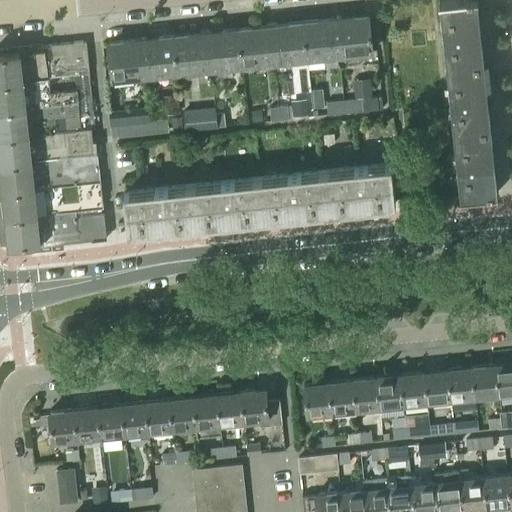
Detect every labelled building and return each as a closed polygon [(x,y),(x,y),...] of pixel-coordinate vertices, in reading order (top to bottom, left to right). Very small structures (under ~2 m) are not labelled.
[(461,25),(479,23),(476,0),(439,0),(443,33),(461,31),(461,25)] [(303,20),(307,58),(373,51),(369,13),(303,20)] [(242,65),(307,58),(303,20),(238,27),(242,65)] [(446,65),(484,61),(479,23),(461,25),(461,31),(443,33),(446,65)] [(177,72),(242,65),(238,27),(173,34),(177,72)] [(112,79),(177,72),(173,34),(108,41),(112,79)] [(74,69),(88,67),(85,40),(71,42),(74,69)] [(0,80),(89,71),(88,67),(74,69),(71,42),(0,49),(0,80)] [(468,90),(486,88),(484,61),(446,65),(450,98),(468,96),(468,90)] [(0,107),(92,98),(89,71),(0,80),(0,107)] [(324,107),(323,88),(312,89),(314,108),(324,107)] [(453,130),(491,126),(486,88),(468,90),(468,96),(450,98),(453,130)] [(177,94),(163,96),(165,114),(179,113),(177,94)] [(381,96),(326,101),(328,114),(382,108),(381,96)] [(0,134),(91,125),(91,127),(95,127),(92,98),(0,107),(0,134)] [(291,100),(291,105),(293,117),(308,115),(306,98),(291,100)] [(148,105),(109,110),(110,124),(112,137),(118,136),(117,123),(127,122),(133,122),(150,120),(148,105)] [(291,105),(280,106),(282,119),(293,117),(291,105)] [(271,120),(282,119),(280,106),(270,107),(271,120)] [(215,107),(183,110),(185,129),(217,126),(216,125),(215,113),(215,112),(215,107)] [(261,109),(251,110),(252,121),(262,120),(261,109)] [(225,125),(223,111),(215,112),(215,113),(216,125),(217,126),(225,125)] [(182,129),(181,116),(170,117),(172,131),(182,129)] [(133,122),(135,135),(169,131),(167,118),(150,120),(133,122)] [(118,136),(118,137),(135,135),(133,122),(127,122),(117,123),(118,136)] [(93,141),(91,127),(91,125),(0,134),(0,162),(97,152),(96,140),(93,141)] [(475,155),(493,153),(491,126),(453,130),(457,163),(475,161),(475,155)] [(332,135),(322,136),(323,144),(333,143),(332,135)] [(0,170),(2,189),(100,179),(97,152),(0,162),(0,170)] [(475,161),(457,163),(460,196),(498,192),(493,153),(475,155),(475,161)] [(324,170),(328,210),(395,203),(393,183),(401,182),(399,169),(392,170),(391,162),(324,170)] [(261,217),(328,210),(324,170),(257,177),(261,217)] [(195,224),(261,217),(257,177),(190,185),(195,224)] [(5,217),(75,210),(103,207),(100,179),(2,189),(5,217)] [(128,232),(195,224),(190,185),(123,192),(128,232)] [(75,210),(5,217),(8,243),(15,242),(15,247),(91,239),(89,212),(76,214),(75,210)] [(89,212),(91,239),(107,237),(104,211),(89,212)] [(511,360),(496,362),(499,393),(511,391),(511,360)] [(475,396),(499,393),(496,362),(472,365),(475,396)] [(451,399),(475,396),(472,365),(448,368),(451,399)] [(427,401),(451,399),(448,368),(424,370),(427,401)] [(403,404),(427,401),(424,370),(400,373),(403,404)] [(379,406),(403,404),(400,373),(376,375),(379,406)] [(355,409),(379,406),(376,375),(352,378),(355,409)] [(331,411),(355,409),(352,378),(328,380),(331,411)] [(306,414),(331,411),(328,380),(304,383),(306,414)] [(241,390),(244,421),(259,419),(260,426),(269,425),(282,424),(279,398),(266,400),(265,387),(241,390)] [(220,423),(244,421),(241,390),(217,392),(220,423)] [(196,426),(195,426),(197,437),(221,435),(220,423),(217,392),(193,395),(196,426)] [(173,428),(195,426),(196,426),(193,395),(169,398),(173,428)] [(149,431),(173,428),(169,398),(145,400),(149,431)] [(125,434),(149,431),(145,400),(121,403),(125,434)] [(101,436),(125,434),(121,403),(97,405),(101,436)] [(77,439),(101,436),(97,405),(73,408),(77,439)] [(53,441),(77,439),(73,408),(49,410),(53,441)] [(502,417),(503,427),(511,426),(511,410),(500,412),(501,417),(502,417)] [(404,416),(392,417),(393,428),(394,439),(407,438),(406,427),(404,416)] [(489,429),(503,427),(502,417),(501,417),(488,418),(489,429)] [(466,421),(454,422),(455,433),(468,431),(466,421)] [(441,423),(430,424),(431,435),(442,434),(455,433),(454,422),(441,423)] [(418,426),(406,427),(407,438),(419,437),(431,435),(430,424),(418,426)] [(357,432),(359,443),(372,442),(371,431),(357,432)] [(347,444),(359,443),(357,432),(345,434),(347,444)] [(504,445),(511,444),(511,434),(503,435),(504,445)] [(322,447),(335,446),(334,435),(321,436),(322,447)] [(480,437),(481,449),(493,448),(492,436),(480,437)] [(478,449),(481,449),(480,437),(466,439),(467,450),(478,449)] [(444,441),(432,442),(433,453),(433,458),(446,456),(445,452),(444,441)] [(432,442),(419,444),(420,455),(421,466),(434,465),(433,458),(433,453),(432,442)] [(246,444),(247,455),(260,454),(259,443),(246,444)] [(223,446),(224,457),(236,456),(235,445),(223,446)] [(407,445),(383,448),(385,458),(398,456),(408,455),(407,445)] [(211,459),(224,457),(223,446),(210,448),(211,459)] [(383,448),(371,449),(372,460),(385,459),(385,458),(383,448)] [(65,450),(66,461),(79,459),(78,449),(65,450)] [(175,452),(176,462),(188,461),(187,451),(175,452)] [(163,464),(176,462),(175,452),(162,453),(163,464)] [(349,452),(336,453),(337,464),(350,462),(349,452)] [(337,469),(337,464),(336,453),(298,457),(299,473),(337,469)] [(218,478),(243,476),(241,463),(217,466),(218,478)] [(193,481),(218,478),(217,466),(192,469),(193,481)] [(76,498),(73,467),(57,469),(60,500),(76,498)] [(468,468),(459,469),(463,508),(487,506),(484,475),(469,476),(468,468)] [(458,469),(434,471),(435,480),(436,480),(439,511),(463,508),(459,469),(458,469)] [(508,472),(484,475),(487,506),(511,503),(508,472)] [(410,474),(386,476),(387,485),(390,511),(414,511),(411,483),(411,477),(410,474)] [(219,491),(244,488),(243,476),(218,478),(219,491)] [(386,476),(363,479),(363,488),(365,511),(390,511),(387,485),(386,476)] [(420,476),(411,477),(411,483),(414,511),(428,511),(439,511),(436,480),(435,480),(420,482),(420,476)] [(194,493),(219,491),(218,478),(193,481),(194,493)] [(108,502),(107,491),(106,486),(94,487),(95,503),(108,502)] [(144,487),(130,488),(132,499),(145,498),(152,497),(151,486),(144,487)] [(118,490),(110,490),(112,501),(119,500),(132,499),(130,488),(118,490)] [(221,503),(245,501),(244,488),(219,491),(221,503)] [(365,511),(363,488),(340,490),(341,511),(365,511)] [(313,494),(302,496),(303,511),(341,511),(340,490),(313,493),(313,494)] [(196,506),(221,503),(219,491),(194,493),(196,506)] [(221,511),(246,511),(245,501),(221,503),(221,511)] [(196,511),(221,511),(221,503),(196,506),(196,511)]
